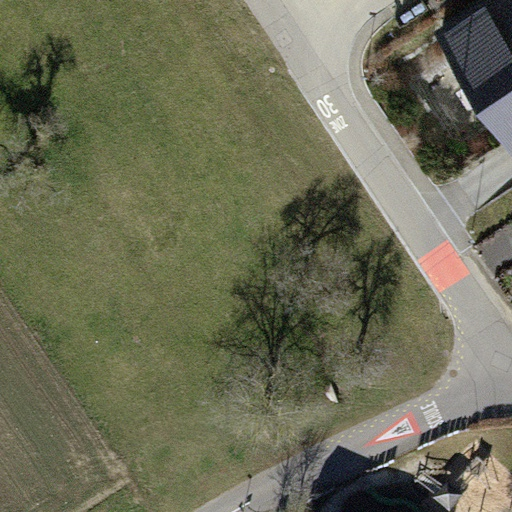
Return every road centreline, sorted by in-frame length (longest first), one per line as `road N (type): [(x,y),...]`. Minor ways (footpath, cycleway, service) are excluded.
road 1 (unclassified): [(300,44),(511,354)]
road 2 (unclassified): [(511,375),(239,511)]
